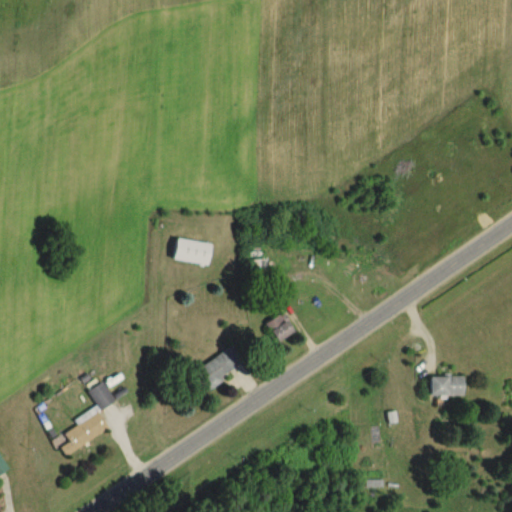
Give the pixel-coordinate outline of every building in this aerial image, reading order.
[(204,266),(208,245),(174,238),(170,260),(204,266)] [(246,260),(247,277),(264,276),(263,259),(246,260)] [(262,324),(275,343),(292,331),(279,313),(262,324)] [(238,364),(227,348),(187,377),(198,393),(238,364)] [(460,396),(460,377),(427,377),(427,396),(460,396)] [(86,392),(98,411),(112,402),(100,382),(86,392)] [(106,430),(95,413),(61,434),(71,451),(106,430)]
